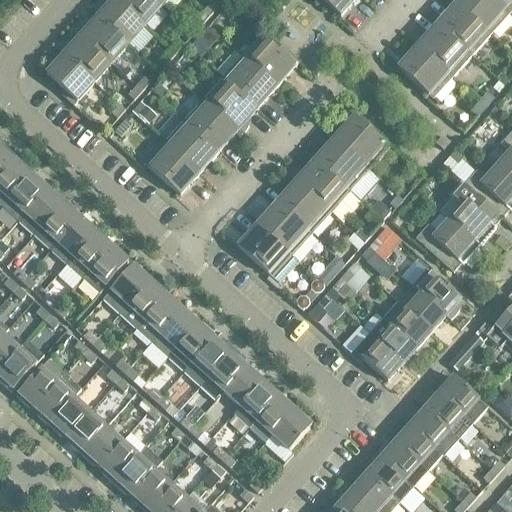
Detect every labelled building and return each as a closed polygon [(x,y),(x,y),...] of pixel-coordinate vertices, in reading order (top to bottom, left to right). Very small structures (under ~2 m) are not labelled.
[(161,9),(150,0),(115,0),(114,1),(145,28),(161,9)] [(169,0),(150,0),(161,9),(169,0)] [(318,0),(340,19),(357,0),(318,0)] [(510,15),(493,0),(461,0),(456,6),(491,37),(510,15)] [(511,13),(511,0),(493,0),(510,15),(511,13)] [(145,28),(114,1),(108,9),(105,8),(102,8),(100,10),(100,13),(101,16),(104,18),(100,22),(128,47),(145,28)] [(209,19),(217,10),(211,4),(203,13),(209,19)] [(491,37),(456,6),(437,27),(472,58),(491,37)] [(209,19),(203,13),(196,22),(202,27),(209,19)] [(128,47),(100,22),(95,27),(93,25),(91,24),(88,24),(86,27),(85,30),(87,32),(81,39),(111,66),(128,47)] [(472,58),(437,27),(418,49),(452,80),(472,58)] [(209,49),(218,39),(208,30),(199,41),(209,49)] [(262,37),(242,59),(277,90),(296,68),(262,37)] [(111,66),(81,39),(74,46),(72,45),(69,46),(67,48),(67,51),(68,53),(70,55),(66,60),(94,85),(111,66)] [(176,56),(184,47),(178,42),(170,51),(176,56)] [(452,80),(418,49),(398,71),(433,102),(452,80)] [(176,56),(170,51),(162,59),(168,65),(176,56)] [(511,80),(511,79),(511,56),(499,69),(511,80)] [(242,59),(223,80),(257,111),(277,90),(242,59)] [(94,85),(66,60),(62,64),(60,62),(57,61),(54,62),(52,64),(52,67),(53,69),(46,77),(65,93),(61,97),(72,107),(76,103),(77,104),(94,85)] [(142,94),(150,85),(144,79),(136,88),(142,94)] [(250,120),(251,118),(257,111),(223,80),(203,102),(238,133),(242,137),(244,135),(252,122),(250,120)] [(159,83),(150,92),(157,98),(166,89),(159,83)] [(142,94),(136,88),(128,97),(134,102),(142,94)] [(486,110),(494,100),(487,94),(478,103),(486,110)] [(203,102),(184,123),(219,154),(238,133),(203,102)] [(486,110),(478,103),(470,112),(477,119),(486,110)] [(112,116),(118,121),(125,112),(119,107),(112,116)] [(490,113),(490,114),(500,122),(498,120),(503,114),(496,107),(490,113)] [(500,122),(490,114),(484,121),(494,129),(500,122)] [(130,130),(137,122),(131,117),(124,125),(130,130)] [(354,119),(334,142),(369,173),(389,151),(354,119)] [(184,123),(165,145),(200,176),(219,154),(184,123)] [(511,133),(500,147),(510,155),(497,169),(511,181),(511,133)] [(442,138),(435,145),(443,152),(449,145),(442,138)] [(369,173),(334,142),(315,163),(350,194),(369,173)] [(180,198),(200,176),(165,145),(145,167),(180,198)] [(0,149),(0,178),(15,162),(0,149)] [(449,171),(455,164),(450,160),(443,167),(449,171)] [(15,162),(0,178),(0,207),(2,209),(31,177),(15,162)] [(350,194),(315,163),(296,184),(331,216),(350,194)] [(476,174),(464,187),(502,221),(511,209),(511,181),(497,169),(485,182),(476,174)] [(443,185),(450,177),(443,171),(437,179),(443,185)] [(31,177),(2,209),(18,224),(47,191),(31,177)] [(331,216),(296,184),(277,206),(311,237),(331,216)] [(502,221),(464,187),(452,200),(462,208),(449,222),(479,249),(483,245),(488,237),(502,221)] [(34,238),(63,206),(47,191),(18,224),(34,238)] [(382,222),(390,214),(377,203),(369,212),(382,222)] [(50,253),(79,220),(63,206),(34,238),(50,253)] [(311,237),(277,206),(257,227),(292,259),(311,237)] [(95,235),(79,220),(50,253),(66,267),(95,235)] [(472,256),(479,249),(449,222),(437,236),(428,228),(415,241),(453,275),(468,259),(472,256)] [(292,259),(257,227),(238,250),(272,281),(292,259)] [(352,235),(353,236),(347,242),(358,253),(364,246),(364,245),(368,241),(365,238),(356,230),(352,235)] [(95,235),(66,267),(82,282),(112,249),(95,235)] [(382,246),(376,241),(368,249),(374,254),(382,246)] [(112,249),(82,282),(99,297),(128,264),(112,249)] [(374,254),(368,249),(360,258),(366,263),(374,254)] [(327,267),(337,276),(345,267),(335,258),(327,267)] [(404,279),(414,285),(426,267),(416,261),(404,279)] [(133,268),(102,302),(119,317),(149,283),(133,268)] [(22,285),(27,279),(18,270),(13,276),(22,285)] [(461,302),(436,280),(427,272),(412,289),(421,297),(446,319),(461,302)] [(353,278),(347,273),(339,281),(345,287),(353,278)] [(22,285),(30,292),(35,286),(27,279),(22,285)] [(13,295),(18,289),(9,280),(3,286),(13,295)] [(345,287),(339,281),(331,290),(338,296),(345,287)] [(149,283),(119,317),(135,332),(166,298),(149,283)] [(319,296),(325,288),(320,283),(313,290),(319,296)] [(21,302),(26,296),(18,289),(13,295),(21,302)] [(446,319),(421,297),(406,313),(431,335),(446,319)] [(166,298),(135,332),(151,346),(182,312),(166,298)] [(325,298),(317,306),(323,311),(331,303),(325,298)] [(54,313),(60,307),(50,299),(45,305),(54,313)] [(304,312),(309,306),(304,301),(298,307),(304,312)] [(431,335),(406,313),(397,304),(383,320),(392,329),(417,351),(431,335)] [(54,313),(62,320),(68,315),(60,307),(54,313)] [(45,324),(50,318),(41,309),(35,315),(45,324)] [(508,342),(511,345),(511,309),(486,339),(499,351),(508,342)] [(182,312),(151,346),(167,361),(198,327),(182,312)] [(53,331),(58,325),(50,318),(45,324),(53,331)] [(417,351),(392,329),(383,320),(368,336),(402,367),(417,351)] [(0,324),(0,340),(3,338),(8,332),(0,324)] [(198,327),(167,361),(184,375),(192,366),(214,341),(198,327)] [(352,352),(369,335),(361,327),(344,345),(352,352)] [(92,347),(98,341),(88,333),(83,339),(92,347)] [(402,367),(368,336),(351,356),(360,364),(363,361),(387,384),(402,367)] [(484,345),(475,337),(449,366),(457,374),(484,345)] [(3,338),(0,340),(0,373),(19,352),(3,338)] [(92,347),(100,354),(106,348),(98,341),(92,347)] [(214,341),(192,366),(208,381),(230,356),(214,341)] [(0,384),(11,395),(44,358),(27,343),(19,352),(0,373),(0,380),(1,381),(0,382),(0,384)] [(83,357),(88,351),(79,343),(73,349),(83,357)] [(91,365),(96,359),(88,351),(83,357),(91,365)] [(230,356),(208,381),(224,395),(246,370),(230,356)] [(124,376),(130,370),(120,361),(115,367),(124,376)] [(35,411),(65,377),(49,362),(16,399),(28,410),(30,407),(35,411)] [(124,376),(132,383),(138,377),(130,370),(124,376)] [(246,370),(224,395),(240,409),(262,384),(246,370)] [(115,386),(120,380),(111,372),(106,378),(115,386)] [(81,391),(65,377),(35,411),(39,416),(37,418),(49,428),(73,401),(81,391)] [(487,410),(453,379),(438,396),(472,427),(487,410)] [(123,394),(128,388),(120,380),(115,386),(123,394)] [(256,424),(278,399),(262,384),(240,409),(233,417),(249,432),(256,424)] [(157,405),(162,399),(153,390),(147,396),(157,405)] [(472,427),(438,396),(424,412),(458,443),(472,427)] [(157,405),(165,412),(170,406),(162,399),(157,405)] [(278,399),(256,424),(272,438),(295,413),(278,399)] [(73,401),(49,428),(60,439),(62,436),(67,440),(89,415),(73,401)] [(147,415),(153,409),(143,401),(138,407),(147,415)] [(156,423),(161,417),(153,409),(147,415),(156,423)] [(458,443),(424,412),(409,428),(443,459),(458,443)] [(295,413),(272,438),(289,453),(311,428),(295,413)] [(89,415),(67,440),(72,445),(69,447),(81,457),(105,430),(89,415)] [(185,419),(180,425),(189,434),(195,428),(185,419)] [(195,428),(189,434),(197,441),(203,435),(195,428)] [(443,459),(409,428),(395,445),(429,475),(443,459)] [(105,430),(81,457),(92,467),(94,465),(99,469),(121,444),(105,430)] [(180,444),(185,438),(176,430),(170,436),(180,444)] [(188,451),(193,445),(185,438),(180,444),(188,451)] [(121,444),(99,469),(104,473),(102,476),(113,486),(138,459),(121,444)] [(429,475),(395,445),(381,461),(415,491),(429,475)] [(222,463),(227,457),(217,448),(212,454),(222,463)] [(146,449),(138,459),(113,486),(124,496),(127,494),(131,498),(154,473),(162,463),(146,449)] [(222,463),(229,470),(235,464),(227,457),(222,463)] [(212,473),(217,467),(208,459),(202,465),(212,473)] [(415,491),(381,461),(366,477),(400,507),(415,491)] [(496,477),(504,469),(498,463),(491,472),(496,477)] [(220,480),(225,474),(217,467),(212,473),(220,480)] [(496,477),(491,472),(482,481),(488,486),(496,477)] [(154,473),(131,498),(136,502),(134,505),(142,511),(147,511),(170,487),(154,473)] [(395,511),(400,507),(366,477),(352,493),(373,511),(395,511)] [(254,481),(249,487),(257,495),(263,489),(254,481)] [(170,487),(147,511),(176,511),(186,502),(170,487)] [(508,503),(511,506),(511,490),(510,489),(502,498),(508,503)] [(239,497),(248,505),(253,499),(245,492),(239,497)] [(373,511),(352,493),(337,509),(340,511),(373,511)] [(468,509),(475,500),(469,495),(462,504),(468,509)] [(197,511),(186,502),(176,511),(197,511)]
